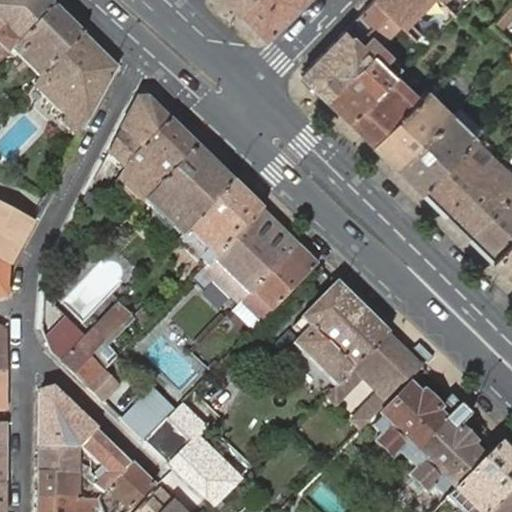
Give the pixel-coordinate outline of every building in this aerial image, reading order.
[(52,6),(46,0),(0,0),(0,61),(10,51),(52,6)] [(224,0),(241,15),(255,0),(224,0)] [(255,0),(241,15),(266,39),(304,0),(255,0)] [(375,41),(380,46),(401,24),(375,0),(373,0),(361,14),(375,28),(369,36),(375,41)] [(446,25),(456,15),(440,0),(375,0),(401,24),(406,29),(417,39),(424,32),(414,22),(428,8),(446,25)] [(440,0),(456,15),(470,0),(440,0)] [(496,20),(495,20),(502,27),(511,16),(511,5),(497,21),(496,20)] [(81,35),(52,6),(10,51),(38,79),(81,35)] [(301,74),(327,100),(380,46),(375,41),(366,49),(346,29),(301,74)] [(115,68),(81,35),(38,79),(33,85),(64,116),(59,122),(77,137),(115,68)] [(327,100),(350,122),(391,80),(395,76),(378,59),(386,51),(380,46),(327,100)] [(395,76),(391,80),(414,103),(420,97),(397,75),(395,76)] [(350,122),(373,145),(414,103),(391,80),(350,122)] [(373,145),(398,169),(451,114),(427,90),(420,97),(414,103),(373,145)] [(167,119),(146,99),(136,99),(107,153),(122,167),(167,119)] [(460,105),(451,114),(475,138),(484,129),(460,105)] [(398,169),(422,192),(473,139),(475,138),(451,114),(398,169)] [(194,146),(167,119),(122,167),(114,179),(139,204),(142,201),(194,146)] [(422,192),(445,215),(497,163),(492,156),(482,165),(471,154),(479,145),(473,139),(422,192)] [(492,156),(479,145),(471,154),(482,165),(492,156)] [(232,182),(194,146),(142,201),(179,237),(232,182)] [(445,215),(470,239),(511,195),(511,177),(497,163),(445,215)] [(260,210),(232,182),(179,237),(176,241),(204,267),(260,210)] [(511,195),(470,239),(493,262),(511,243),(511,195)] [(31,224),(0,205),(0,262),(7,266),(31,224)] [(296,245),(260,210),(204,267),(191,280),(201,290),(210,279),(236,306),(240,303),(296,245)] [(511,243),(493,262),(511,280),(511,243)] [(316,264),(296,245),(240,303),(259,322),(316,264)] [(386,333),(336,284),(293,328),(300,336),(293,343),(334,385),(386,333)] [(58,362),(83,336),(43,300),(41,332),(50,354),(58,362)] [(259,322),(240,303),(236,306),(232,310),(252,329),(259,322)] [(58,362),(86,389),(102,372),(85,357),(101,341),(124,317),(113,305),(83,336),(58,362)] [(134,318),(144,329),(153,320),(143,309),(134,318)] [(386,333),(334,385),(325,394),(334,403),(350,388),(361,377),(377,394),(367,404),(350,420),(360,429),(420,366),(386,333)] [(85,357),(102,372),(116,357),(101,341),(85,357)] [(86,389),(97,400),(114,383),(102,372),(86,389)] [(361,377),(350,388),(367,404),(377,394),(361,377)] [(419,396),(409,387),(372,426),(381,436),(374,442),(392,458),(398,452),(406,459),(458,404),(449,395),(437,407),(423,393),(419,396)] [(78,446),(93,431),(49,388),(38,393),(36,447),(75,449),(76,448),(78,446)] [(143,444),(169,417),(172,414),(149,392),(121,422),(143,444)] [(172,414),(169,417),(191,438),(166,464),(215,510),(244,480),(199,438),(209,427),(183,402),(172,414)] [(469,414),(458,404),(406,459),(418,469),(409,477),(425,492),(433,484),(443,493),(487,449),(475,438),(471,443),(456,428),(469,414)] [(143,444),(166,464),(191,438),(169,417),(143,444)] [(101,491),(105,487),(128,465),(93,431),(78,446),(104,472),(95,480),(91,484),(101,491)] [(489,511),(511,487),(511,456),(498,443),(467,478),(435,511),(445,511),(454,504),(462,511),(489,511)] [(36,447),(35,472),(75,473),(76,448),(75,449),(36,447)] [(127,509),(149,486),(128,465),(105,487),(127,509)] [(35,472),(35,496),(74,497),(75,473),(35,472)] [(84,479),(91,484),(95,480),(87,474),(84,479)] [(93,498),(99,511),(123,511),(127,509),(105,487),(101,491),(93,498)] [(511,511),(511,487),(489,511),(511,511)] [(87,511),(88,498),(74,497),(35,496),(34,511),(87,511)] [(184,511),(174,501),(162,511),(184,511)]
